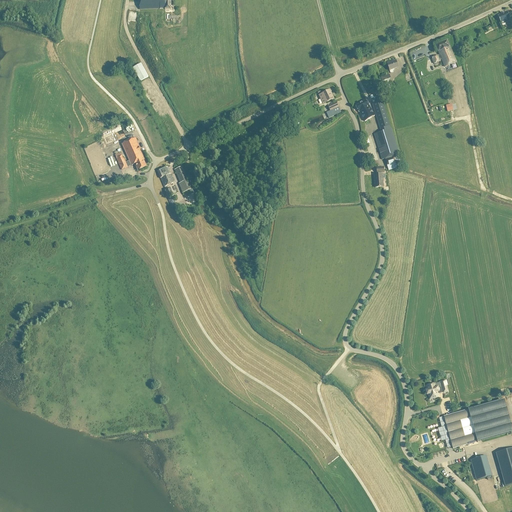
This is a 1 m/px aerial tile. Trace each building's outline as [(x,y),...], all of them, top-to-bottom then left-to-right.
[(171,9),(170,0),(154,0),(155,9),(165,9),(171,9)] [(510,18),(507,11),(504,13),(503,13),(504,13),(501,14),(498,16),(501,22),(502,25),(511,21),(510,18)] [(456,62),(449,46),(450,46),(447,40),(435,45),(438,51),(440,55),(438,56),(437,55),(431,58),(434,64),(441,61),(440,58),(441,58),(445,67),(456,62)] [(398,67),(396,60),(387,63),(390,73),(394,72),(394,71),(395,70),(394,69),(398,67)] [(148,77),(141,63),(133,68),(140,81),(148,77)] [(334,99),(330,89),(318,95),(322,104),(334,99)] [(375,116),(366,100),(355,106),(359,112),(365,121),(375,116)] [(399,154),(391,129),(390,126),(382,101),(372,104),(380,128),(382,128),(383,131),(374,134),(382,159),(385,159),(387,165),(396,163),(393,156),(399,154)] [(341,112),(339,107),(336,102),(327,105),(330,111),(327,112),(329,118),(341,112)] [(111,133),(103,137),(105,142),(114,139),(111,133)] [(144,160),(136,141),(135,138),(122,144),(129,160),(126,162),(124,157),(123,158),(122,155),(116,157),(121,169),(128,166),(131,165),(135,164),(138,171),(147,167),(144,160)] [(194,193),(182,166),(175,170),(180,183),(179,184),(183,193),(186,191),(188,196),(194,193)] [(174,183),(168,167),(158,172),(164,187),(174,183)] [(375,187),(383,187),(383,178),(386,178),(386,174),(382,174),(374,175),(375,187)] [(173,195),(169,187),(164,190),(167,197),(173,195)] [(174,196),(168,198),(168,199),(171,208),(177,206),(174,196)] [(438,397),(437,392),(443,390),(443,393),(448,392),(446,385),(447,385),(446,381),(445,381),(445,380),(440,382),(435,384),(426,386),(427,390),(426,390),(427,395),(428,394),(430,399),(438,397)] [(511,432),(502,400),(468,409),(462,411),(444,416),(450,439),(452,447),(453,448),(477,442),(478,442),(477,441),(511,432)] [(511,448),(496,453),(506,486),(511,484),(511,448)] [(486,455),(471,460),(476,480),(492,476),(486,455)]
